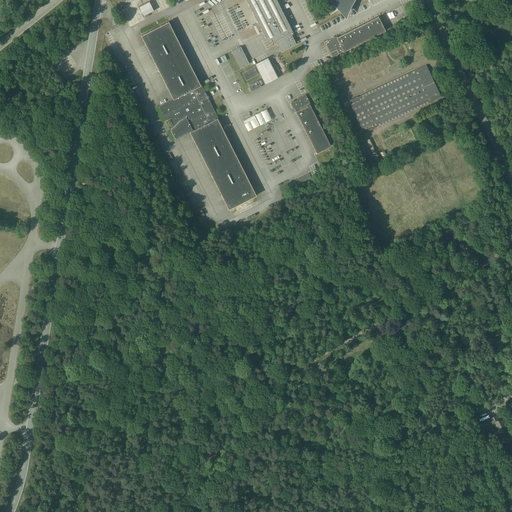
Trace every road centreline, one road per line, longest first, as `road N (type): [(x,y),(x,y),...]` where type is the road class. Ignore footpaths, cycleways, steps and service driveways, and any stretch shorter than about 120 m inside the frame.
road 1 (unclassified): [(14,511),(99,0)]
road 2 (track): [(231,511),(70,162)]
road 3 (unknown): [(5,423),(32,251)]
road 4 (unknown): [(276,88),(306,154),(265,187)]
